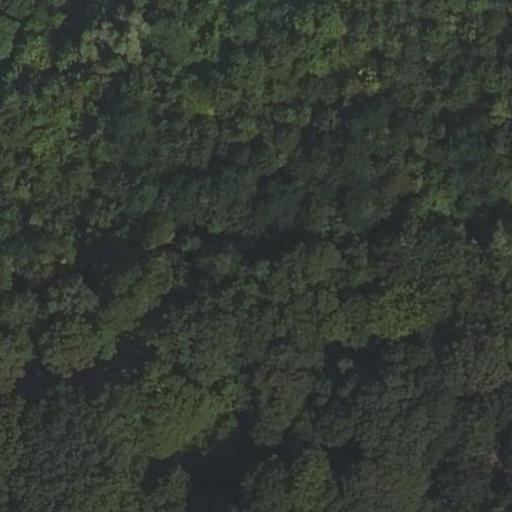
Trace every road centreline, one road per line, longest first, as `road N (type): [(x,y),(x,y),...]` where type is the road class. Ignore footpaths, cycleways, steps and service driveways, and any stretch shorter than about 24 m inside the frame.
road 1 (tertiary): [(0,388),(235,329),(511,305)]
road 2 (track): [(0,299),(186,260),(511,229)]
